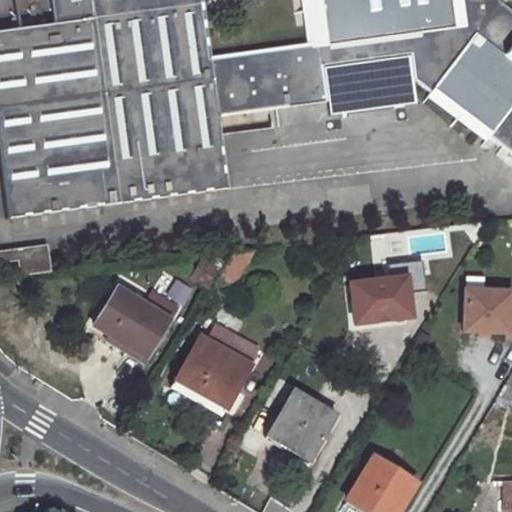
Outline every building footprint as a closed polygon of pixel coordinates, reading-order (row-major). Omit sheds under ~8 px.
[(92,22),(117,204),(226,189),(218,118),(210,61),(200,0),(52,0),(56,26),(92,22)] [(429,97),(495,8),(494,0),(460,0),(464,30),(312,48),(210,61),(218,118),(325,102),(320,67),(408,55),(412,84),(429,97)] [(464,30),(460,0),(305,0),(312,48),(464,30)] [(511,20),(495,8),(429,97),(511,158),(511,20)] [(92,22),(56,26),(0,34),(0,149),(9,219),(117,204),(92,22)] [(47,246),(0,250),(0,264),(18,262),(19,276),(50,273),(47,246)] [(233,254),(218,278),(232,287),(254,253),(233,254)] [(209,289),(221,270),(208,262),(197,281),(209,289)] [(345,273),(349,323),(412,318),(410,288),(422,287),(421,268),(345,273)] [(144,304),(116,287),(91,325),(144,358),(168,319),(144,304)] [(465,329),(508,331),(509,300),(509,293),(466,291),(465,329)] [(144,304),(168,319),(175,307),(151,292),(144,304)] [(204,339),(248,364),(256,350),(212,325),(204,339)] [(248,364),(204,339),(200,337),(176,379),(224,406),(248,364)] [(333,420),(290,393),(265,434),(308,460),(333,420)] [(398,511),(415,486),(371,459),(344,502),(360,511),(398,511)] [(511,481),(504,481),(503,511),(511,511),(511,481)]
